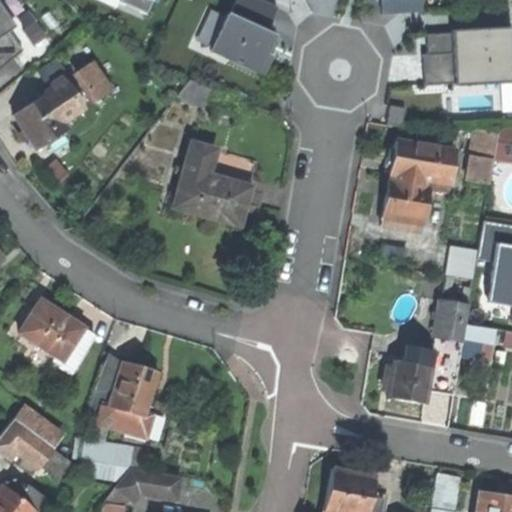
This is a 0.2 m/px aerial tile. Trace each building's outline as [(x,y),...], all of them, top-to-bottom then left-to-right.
[(118,0),(118,1),(144,13),(149,0),(118,0)] [(260,0),(233,0),(227,15),(264,31),(275,7),(260,0)] [(375,0),(377,11),(419,7),(418,0),(375,0)] [(227,15),(222,13),(205,51),(259,75),(267,56),(263,54),(272,35),(264,31),(227,15)] [(506,27),(449,30),(449,32),(450,52),(451,83),(508,80),(506,27)] [(3,29),(0,31),(0,63),(18,50),(3,29)] [(425,53),(450,52),(449,32),(424,33),(425,53)] [(421,84),(451,83),(450,52),(425,53),(420,54),(421,84)] [(76,72),(95,100),(111,89),(93,61),(76,72)] [(52,85),(54,89),(57,87),(59,90),(66,86),(62,78),(52,85)] [(175,100),(202,106),(204,98),(208,88),(189,81),(175,100)] [(54,89),(45,94),(63,121),(82,109),(66,86),(59,90),(57,87),(54,89)] [(222,94),(208,88),(204,98),(218,103),(222,94)] [(29,137),(36,149),(68,128),(63,121),(45,94),(14,115),(25,131),(29,137)] [(497,131),(496,141),(511,142),(511,125),(498,124),(497,131)] [(493,159),(496,141),(497,131),(475,128),(471,156),(493,159)] [(23,141),(29,137),(25,131),(19,135),(21,138),(23,141)] [(454,149),(395,140),(390,174),(392,174),(427,180),(449,183),(454,149)] [(173,208),(239,225),(244,206),(248,187),(227,182),(207,176),(213,149),(190,143),(173,208)] [(219,151),(213,149),(207,176),(227,182),(229,174),(214,171),(219,151)] [(490,185),(493,159),(471,156),(468,182),(490,185)] [(392,174),(391,179),(427,184),(427,180),(392,174)] [(391,179),(389,178),(386,196),(383,216),(402,219),(401,227),(422,230),(429,188),(430,185),(427,184),(391,179)] [(427,180),(427,184),(430,185),(429,188),(448,191),(449,183),(427,180)] [(382,224),(401,227),(402,219),(383,216),(382,224)] [(479,259),(496,262),(490,301),(511,305),(511,227),(485,223),(479,259)] [(450,246),(445,273),(473,278),(477,250),(450,246)] [(17,331),(60,360),(82,327),(61,313),(39,298),(17,331)] [(435,339),(463,344),(464,339),(466,324),(469,305),(441,301),(435,339)] [(495,329),(466,324),(464,339),(493,343),(495,329)] [(93,335),(82,327),(60,360),(56,366),(67,373),(93,335)] [(417,349),(414,365),(430,367),(433,352),(417,349)] [(90,409),(100,412),(104,400),(109,401),(120,362),(108,352),(90,409)] [(124,359),(123,363),(138,367),(139,363),(124,359)] [(404,399),(425,402),(430,367),(414,365),(394,361),(388,396),(404,399)] [(109,401),(108,408),(144,418),(146,412),(157,373),(146,370),(138,367),(123,363),(120,362),(109,401)] [(153,414),(146,412),(144,418),(108,408),(109,401),(104,400),(100,412),(97,425),(146,439),(153,414)] [(0,435),(0,450),(10,459),(18,448),(32,431),(14,417),(0,435)] [(53,448),(32,431),(18,448),(40,466),(53,448)] [(81,461),(113,466),(115,448),(84,443),(81,461)] [(131,469),(143,471),(146,450),(126,446),(125,450),(115,448),(113,466),(131,469)] [(131,500),(139,492),(143,471),(131,469),(117,487),(131,500)] [(352,472),(332,469),(324,511),(366,511),(370,491),(373,476),(352,472)] [(179,477),(143,471),(139,492),(176,498),(179,477)] [(0,511),(34,511),(45,499),(28,485),(25,488),(13,479),(7,487),(2,484),(0,486),(0,511)] [(379,511),(383,493),(370,491),(366,511),(379,511)] [(384,511),(388,494),(383,493),(379,511),(384,511)] [(511,511),(511,499),(480,494),(477,511),(511,511)]
